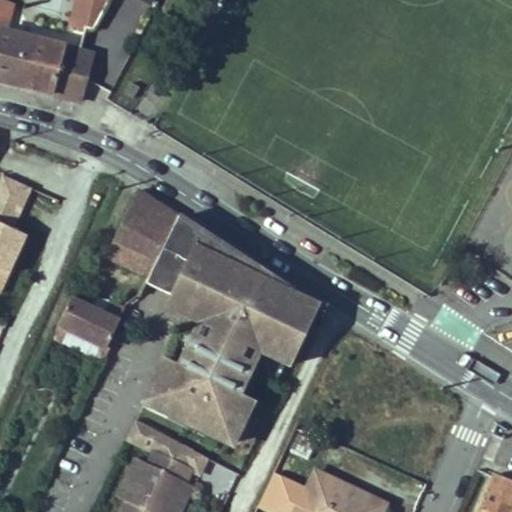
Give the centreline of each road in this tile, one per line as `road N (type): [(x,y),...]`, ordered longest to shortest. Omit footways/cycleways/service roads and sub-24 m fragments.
road 1 (primary): [(493,390),(102,145)]
road 2 (residential): [(102,145),(0,370)]
road 3 (residential): [(433,511),(493,390)]
